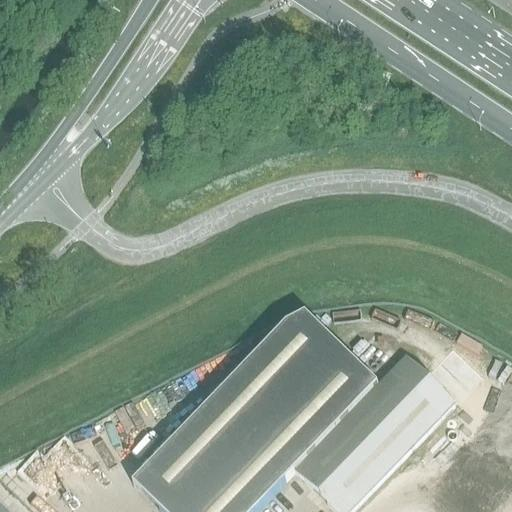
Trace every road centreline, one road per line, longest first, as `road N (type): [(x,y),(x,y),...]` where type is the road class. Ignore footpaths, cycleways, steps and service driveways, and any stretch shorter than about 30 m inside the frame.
road 1 (unclassified): [(43,176),(129,93),(193,0)]
road 2 (primary): [(318,0),(511,129)]
road 3 (unclassified): [(150,0),(43,176)]
road 4 (primary): [(511,68),(413,0)]
